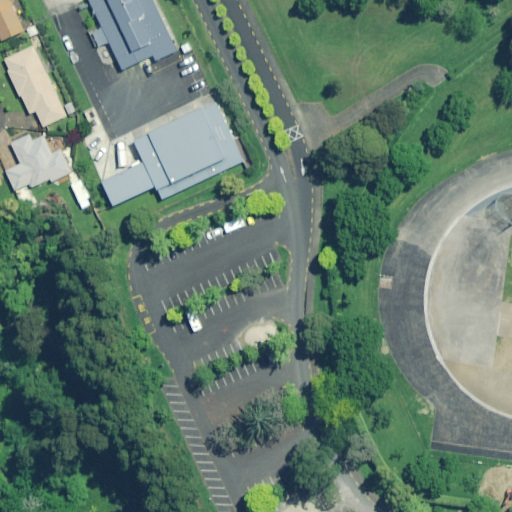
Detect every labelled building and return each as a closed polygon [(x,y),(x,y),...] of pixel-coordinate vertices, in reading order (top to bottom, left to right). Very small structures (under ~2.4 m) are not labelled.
[(24,32),(9,0),(0,0),(0,39),(1,42),(24,32)] [(179,48),(155,0),(89,0),(123,68),(154,53),(157,59),(179,48)] [(8,72),(20,99),(22,99),(29,115),(35,112),(43,128),(66,117),(33,47),(4,61),(9,72),(8,72)] [(212,102),(134,139),(145,161),(102,182),(116,211),(158,190),(165,203),(243,165),(212,102)] [(51,155),(43,137),(32,142),(29,136),(11,144),(21,165),(6,171),(15,191),(29,185),(31,188),(51,180),(52,182),(71,174),(61,151),(51,155)] [(510,313),(497,313),(496,337),(509,338),(510,313)]
